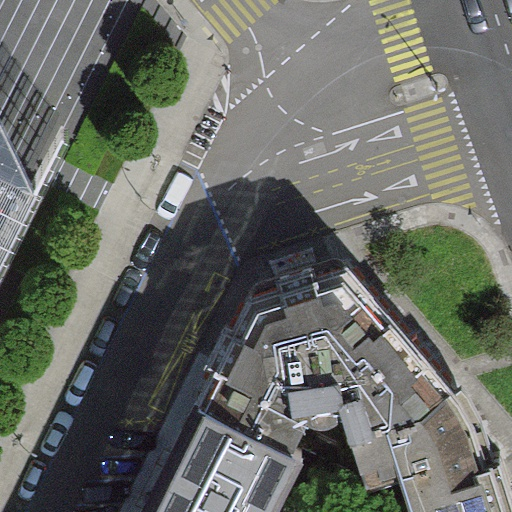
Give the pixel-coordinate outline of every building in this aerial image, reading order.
[(0,161),(42,183),(0,93),(0,161)] [(0,161),(0,265),(42,183),(0,161)] [(200,394),(291,439),(308,404),(317,410),(326,411),(336,407),(342,399),(345,398),(355,427),(429,405),(452,384),(347,261),(256,300),(200,394)] [(429,405),(355,427),(370,476),(402,466),(417,511),(511,511),(511,483),(502,452),(487,457),(475,421),(460,392),(452,384),(429,405)] [(141,511),(270,511),(303,445),(291,439),(200,394),(141,511)] [(330,511),(339,463),(303,445),(270,511),(330,511)]
